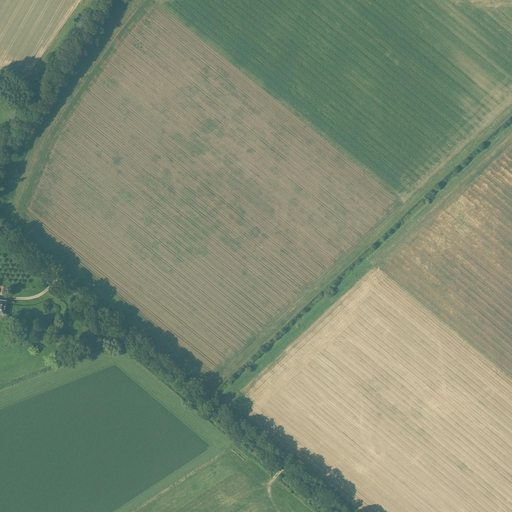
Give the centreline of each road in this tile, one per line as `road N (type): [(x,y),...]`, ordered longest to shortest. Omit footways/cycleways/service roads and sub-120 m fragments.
road 1 (unclassified): [(341,511),(0,230)]
road 2 (unclassified): [(0,138),(39,109),(93,17),(113,0)]
